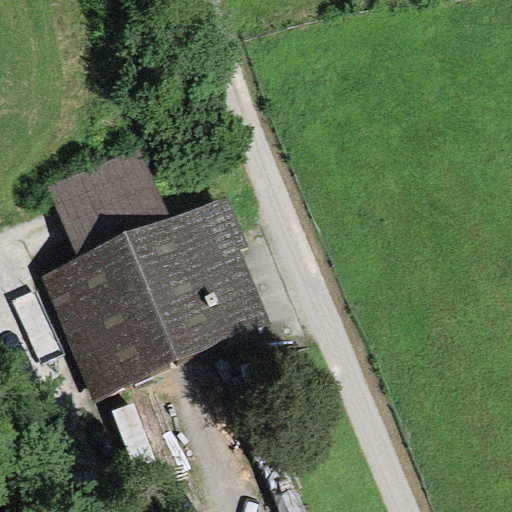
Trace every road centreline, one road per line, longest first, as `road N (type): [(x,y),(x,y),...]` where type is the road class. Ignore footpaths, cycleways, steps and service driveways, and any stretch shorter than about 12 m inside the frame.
road 1 (track): [(201,0),(288,251),(395,511)]
road 2 (track): [(120,511),(0,398)]
